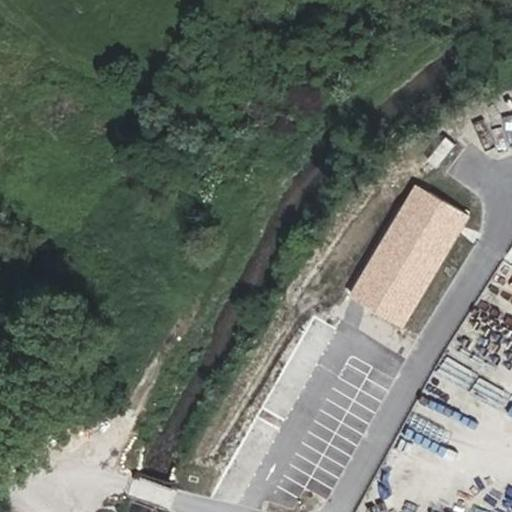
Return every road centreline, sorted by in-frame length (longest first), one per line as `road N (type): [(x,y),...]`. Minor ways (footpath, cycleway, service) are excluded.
road 1 (unknown): [(490,227),(405,352),(380,439),(379,504)]
road 2 (unknown): [(39,503),(65,490),(120,483),(234,511)]
